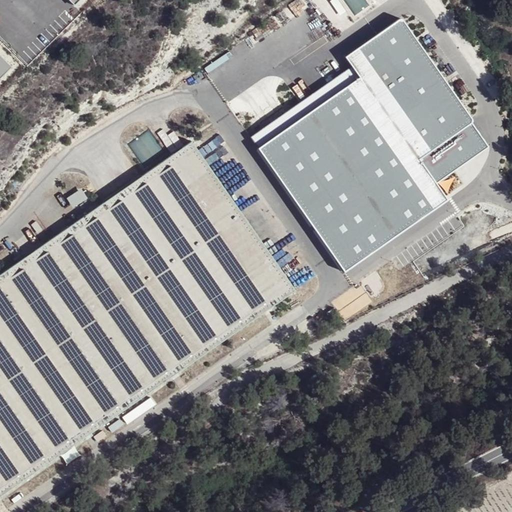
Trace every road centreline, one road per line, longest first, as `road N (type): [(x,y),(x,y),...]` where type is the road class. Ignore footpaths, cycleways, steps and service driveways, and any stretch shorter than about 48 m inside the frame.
road 1 (track): [(101,511),(240,385),(511,248)]
road 2 (tertiary): [(389,511),(511,448)]
